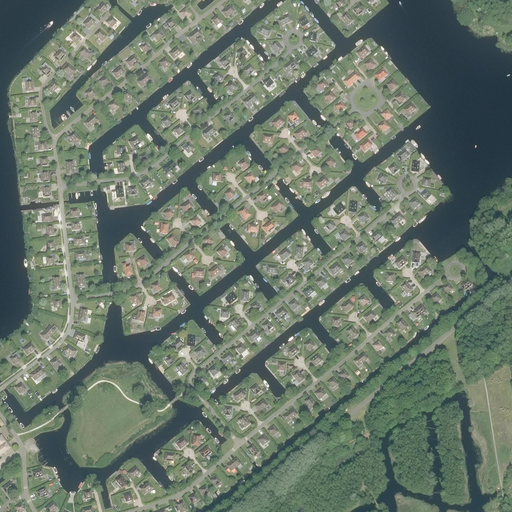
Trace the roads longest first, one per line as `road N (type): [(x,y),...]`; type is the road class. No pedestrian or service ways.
road 1 (unclassified): [(233,511),(511,281)]
road 2 (residential): [(55,140),(199,19)]
road 3 (residential): [(55,140),(39,93),(106,16)]
road 4 (residential): [(0,389),(64,338),(72,299)]
